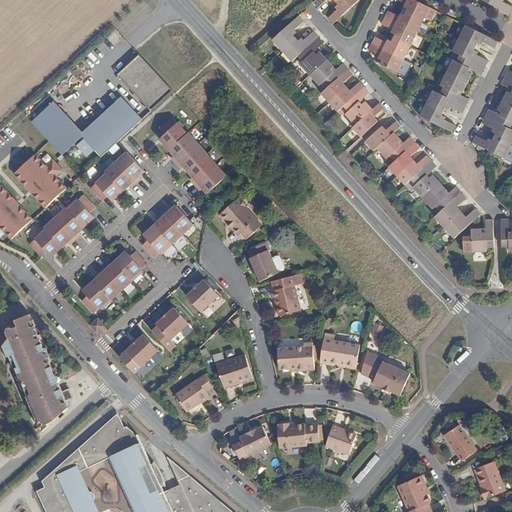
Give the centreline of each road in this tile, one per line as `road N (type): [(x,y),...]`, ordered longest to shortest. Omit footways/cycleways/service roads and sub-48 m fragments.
road 1 (tertiary): [(492,334),(177,0)]
road 2 (residential): [(118,226),(167,280),(91,352)]
road 3 (residential): [(275,402),(249,299),(214,250)]
road 4 (residential): [(115,381),(0,485)]
road 5 (residential): [(275,402),(325,397),(413,432)]
road 6 (residential): [(348,52),(445,157)]
road 7 (residential): [(445,157),(511,37)]
road 8 (residential): [(413,432),(492,334)]
